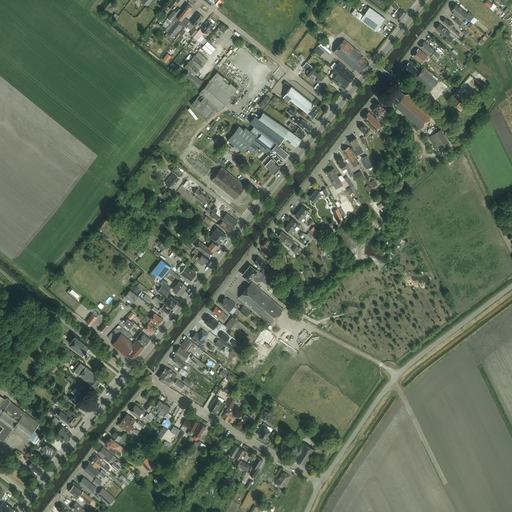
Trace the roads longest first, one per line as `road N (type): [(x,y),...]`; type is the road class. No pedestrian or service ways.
road 1 (unclassified): [(151,380),(393,78)]
road 2 (unclassified): [(318,483),(151,380)]
road 3 (tertiary): [(19,511),(134,366)]
road 4 (tertiary): [(134,366),(248,222)]
road 5 (unclassified): [(338,109),(202,0)]
road 6 (unclassified): [(46,511),(151,380)]
road 7 (unclassified): [(396,375),(511,286)]
road 8 (tertiary): [(248,222),(338,109)]
road 9 (unclassified): [(318,483),(396,375)]
